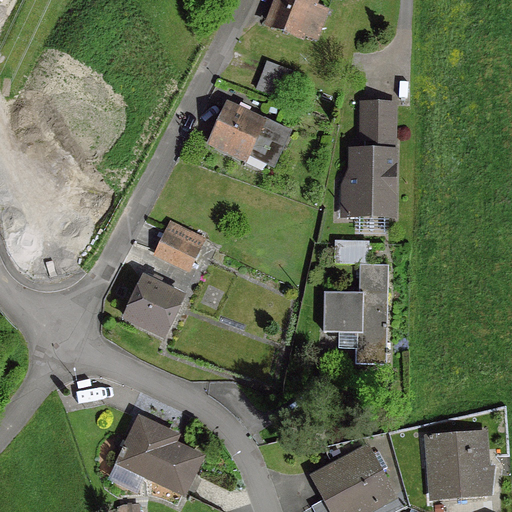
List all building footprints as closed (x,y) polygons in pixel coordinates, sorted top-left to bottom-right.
[(311,3),(304,0),(276,0),(267,26),(298,38),(299,35),(314,40),(325,11),(310,5),(311,3)] [(264,63),(254,90),(284,101),(294,74),(264,63)] [(237,112),(224,106),(207,143),(245,161),(247,156),(271,167),(287,133),(262,121),(260,123),(237,112)] [(361,140),(389,140),(390,106),(361,106),(361,140)] [(202,150),(196,147),(189,162),(195,165),(202,150)] [(343,214),(388,215),(389,155),(351,154),(351,178),(346,178),(346,189),(344,189),(343,214)] [(168,225),(154,253),(188,269),(201,241),(168,225)] [(358,295),(322,294),(321,333),(359,334),(359,341),(354,341),(353,365),(383,366),(384,355),(388,355),(388,351),(383,351),(385,267),(359,266),(358,295)] [(180,298),(141,279),(123,318),(161,337),(180,298)] [(143,470),(140,476),(181,495),(199,458),(160,440),(164,433),(137,420),(123,450),(121,449),(117,457),(143,470)] [(429,468),(432,500),(485,496),(488,469),(482,469),(480,434),(426,438),(426,443),(433,442),(435,468),(429,468)] [(309,507),(311,511),(361,511),(391,496),(369,454),(342,469),(340,465),(311,480),(322,500),(309,507)]
